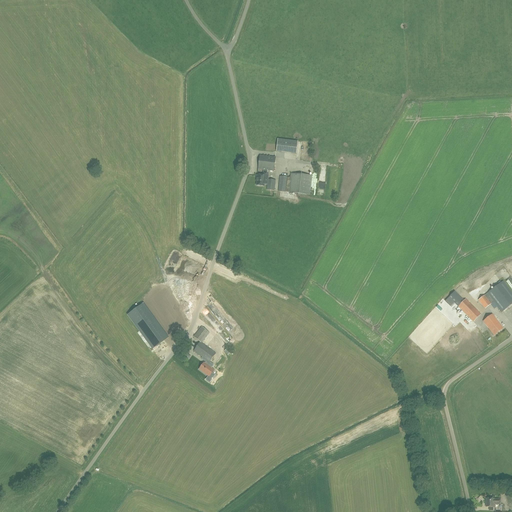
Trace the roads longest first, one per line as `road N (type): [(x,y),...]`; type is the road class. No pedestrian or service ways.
road 1 (unclassified): [(57,511),(195,316),(249,162),(225,52),(248,0)]
road 2 (unclassified): [(471,511),(444,392),(511,338)]
